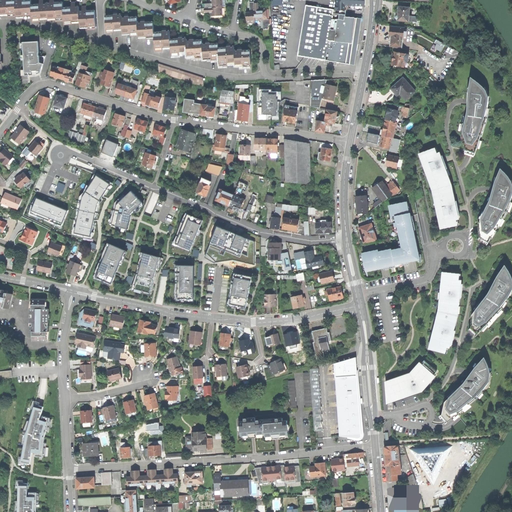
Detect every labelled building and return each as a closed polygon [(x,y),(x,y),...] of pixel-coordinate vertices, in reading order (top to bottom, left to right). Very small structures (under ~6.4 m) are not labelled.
[(0,0),(0,15),(16,14),(15,0),(14,0),(0,0)] [(19,0),(18,0),(15,0),(16,14),(16,17),(32,16),(31,4),(30,0),(19,0)] [(222,7),(221,0),(212,0),(213,3),(211,4),(202,4),(203,9),(222,7)] [(253,0),(254,2),(255,20),(264,19),(263,9),(259,10),(259,8),(258,0),(253,0)] [(337,0),(338,9),(340,10),(345,10),(345,4),(365,6),(365,0),(337,0)] [(50,3),(46,3),(47,18),(47,20),(63,19),(62,7),(62,2),(54,3),(50,3)] [(255,20),(254,2),(251,2),(249,2),(250,10),(250,12),(246,12),(246,22),(255,21),(255,20)] [(39,4),(31,4),(32,16),(32,19),(47,18),(46,3),(43,3),(39,4)] [(71,7),(62,7),(63,19),(63,22),(79,21),(79,11),(78,6),(75,7),(71,7)] [(312,6),(311,12),(332,15),(333,9),(312,6)] [(398,19),(398,20),(409,21),(410,15),(410,7),(400,6),(399,12),(398,11),(398,13),(398,15),(399,15),(399,16),(396,17),(398,19)] [(222,16),(222,7),(203,9),(201,9),(202,13),(211,13),(213,12),(213,17),(222,16)] [(82,11),(79,11),(79,21),(80,28),(95,27),(94,10),(86,10),(82,11)] [(298,55),(350,63),(354,37),(357,22),(347,20),(345,20),(339,19),(333,18),(333,15),(332,15),(311,12),(305,11),(298,55)] [(105,16),(106,31),(122,30),(121,18),(121,15),(118,15),(114,15),(105,16)] [(124,17),(121,18),(122,30),(122,35),(138,34),(137,23),(137,17),(128,17),(124,17)] [(141,22),(137,23),(138,34),(138,38),(154,37),(154,32),(153,22),(145,22),(141,22)] [(404,27),(393,26),(391,35),(390,46),(402,48),(404,27)] [(162,32),(154,32),(154,37),(155,49),(171,48),(170,39),(170,31),(166,32),(162,32)] [(179,39),(170,39),(171,48),(171,54),(187,54),(186,41),(186,38),(182,38),(179,39)] [(433,47),(442,51),(446,43),(437,39),(433,47)] [(189,41),(186,41),(187,54),(187,58),(203,57),(202,45),(202,40),(193,41),(189,41)] [(21,42),(23,75),(33,75),(39,72),(43,64),(39,62),(38,56),(38,42),(21,42)] [(206,44),(202,45),(203,57),(203,60),(219,59),(218,48),(218,44),(209,44),(206,44)] [(226,48),(218,48),(219,59),(219,65),(235,64),(234,51),(234,47),(231,47),(226,48)] [(238,51),(234,51),(235,64),(235,66),(251,65),(250,50),(242,51),(238,51)] [(409,54),(395,51),(393,57),(392,64),(394,65),(394,67),(401,68),(401,66),(404,66),(405,62),(407,62),(409,54)] [(58,77),(62,79),(65,68),(60,67),(59,68),(53,67),(50,75),(55,76),(54,77),(56,78),(58,78),(58,77)] [(65,68),(62,79),(66,80),(65,81),(67,81),(69,82),(69,81),(73,82),(75,74),(69,72),(70,70),(65,68)] [(105,85),(110,87),(114,72),(104,69),(103,71),(101,71),(99,78),(101,78),(100,84),(105,85)] [(81,85),(85,87),(87,82),(89,83),(91,77),(90,76),(92,73),(87,71),(86,74),(79,72),(75,84),(81,85)] [(394,91),(397,95),(400,93),(406,99),(416,91),(404,77),(391,88),(394,91)] [(130,78),(129,84),(133,85),(136,87),(138,81),(130,78)] [(320,108),(323,97),(319,96),(323,79),(311,80),(311,96),(311,106),(320,108)] [(319,96),(323,97),(326,84),(331,85),(332,79),(323,79),(319,96)] [(481,88),(473,82),(472,93),(471,92),(470,105),(464,131),(465,132),(464,137),(467,146),(475,149),(476,146),(477,141),(479,141),(481,135),(480,134),(485,119),(486,108),(488,108),(489,96),(486,96),(483,90),(481,88)] [(119,94),(125,96),(128,87),(124,85),(118,83),(115,93),(119,94)] [(323,97),(334,100),(335,93),(337,86),(331,85),(326,84),(323,97)] [(129,97),(134,99),(137,90),(132,88),(128,87),(125,96),(129,97)] [(272,89),(262,89),(262,98),(259,98),(259,110),(262,110),(262,117),(277,117),(278,114),(279,114),(279,106),(276,106),(276,102),(280,102),(280,97),(278,97),(278,91),(272,91),(272,89)] [(227,103),(233,104),(236,93),(222,90),(219,103),(223,104),(226,104),(227,103)] [(35,110),(45,114),(50,99),(44,97),(40,95),(35,110)] [(57,95),(54,105),(64,108),(67,98),(62,96),(57,95)] [(157,98),(149,95),(148,97),(146,102),(147,106),(149,106),(151,107),(154,106),(157,98)] [(165,97),(164,109),(169,109),(175,110),(175,107),(175,102),(176,98),(172,97),(165,97)] [(188,112),(195,113),(196,103),(194,103),(194,100),(185,99),(183,111),(188,112)] [(84,103),(81,113),(92,116),(95,107),(89,105),(84,103)] [(239,103),(239,110),(246,110),(245,112),(249,113),(249,110),(250,104),(249,104),(239,103)] [(201,113),(200,114),(204,115),(207,115),(207,117),(210,117),(210,116),(214,116),(215,107),(208,106),(208,105),(202,104),(201,113)] [(288,122),(296,123),(299,107),(286,105),(283,121),(288,122)] [(405,106),(403,106),(402,111),(404,111),(403,116),(408,117),(410,107),(405,106)] [(101,109),(95,107),(92,116),(104,120),(107,110),(101,109)] [(386,119),(396,121),(397,117),(398,117),(399,114),(397,114),(398,110),(388,108),(387,114),(386,119)] [(326,125),(330,125),(331,123),(336,123),(336,119),(339,119),(339,118),(339,116),(337,116),(338,111),(327,109),(325,121),(325,125),(326,125)] [(242,120),(248,121),(249,113),(245,112),(246,110),(239,110),(237,120),(242,120)] [(116,113),(113,124),(122,126),(125,116),(120,114),(116,113)] [(138,118),(134,130),(138,131),(138,130),(141,131),(142,130),(145,131),(148,121),(142,120),(138,118)] [(395,124),(396,121),(386,119),(385,125),(383,130),(393,132),(394,129),(396,129),(397,125),(395,124)] [(325,132),(326,125),(325,125),(323,124),(324,121),(317,120),(316,131),(325,132)] [(162,126),(156,124),(153,134),(154,134),(157,135),(160,136),(163,137),(166,127),(162,126)] [(12,136),(21,143),(29,132),(21,125),(17,131),(12,136)] [(87,135),(70,129),(68,137),(84,143),(87,135)] [(183,130),(178,147),(191,151),(196,134),(189,132),(183,130)] [(477,146),(476,146),(475,149),(467,146),(464,137),(465,132),(464,131),(462,131),(461,137),(466,148),(464,152),(469,154),(474,156),(477,146)] [(222,135),(217,134),(216,145),(216,146),(226,148),(227,135),(222,135)] [(392,137),(382,135),(381,140),(380,145),(390,148),(391,142),(392,143),(393,141),(392,141),(392,137)] [(266,149),(266,151),(276,152),(276,150),(278,150),(278,145),(279,145),(280,141),(278,141),(278,139),(272,139),(267,138),(266,149)] [(285,181),(311,183),(310,143),(284,139),(284,144),(284,152),(285,156),(285,181)] [(29,148),(36,155),(43,147),(35,141),(32,145),(29,148)] [(241,155),(251,155),(251,145),(246,145),(241,145),(241,155)] [(317,159),(330,161),(331,157),(332,158),(332,156),(333,154),(331,153),(332,148),(323,147),(322,152),(319,151),(318,157),(317,157),(317,159)] [(1,159),(6,164),(7,162),(12,157),(13,156),(8,151),(7,152),(4,149),(1,152),(0,153),(0,156),(2,158),(1,159)] [(455,218),(457,218),(457,215),(459,215),(458,207),(457,200),(453,201),(450,186),(445,169),(443,164),(441,165),(438,154),(437,154),(436,154),(435,150),(421,155),(423,160),(422,160),(426,173),(427,172),(434,191),(437,204),(438,208),(437,208),(439,221),(441,221),(442,226),(456,223),(455,218)] [(156,155),(146,152),(146,153),(142,164),(148,166),(153,167),(156,155)] [(438,153),(438,154),(441,165),(443,164),(445,169),(447,169),(444,160),(442,155),(439,156),(438,153)] [(399,158),(389,155),(388,161),(387,166),(397,168),(399,158)] [(16,160),(12,157),(7,162),(11,165),(16,160)] [(19,166),(23,170),(28,163),(24,160),(19,166)] [(211,172),(219,175),(222,167),(209,164),(207,170),(212,172),(211,172)] [(29,170),(25,173),(30,179),(34,175),(29,170)] [(18,184),(20,187),(21,187),(28,181),(30,180),(30,179),(25,173),(24,172),(15,180),(18,184)] [(508,179),(502,172),(498,182),(497,182),(494,194),(482,219),(483,220),(481,224),(482,234),(489,238),(491,236),(493,231),(495,232),(498,226),(497,225),(506,209),(509,201),(511,202),(511,196),(511,188),(511,189),(510,184),(508,179)] [(76,234),(93,238),(99,204),(112,185),(98,176),(84,198),(76,234)] [(30,184),(28,181),(21,187),(23,189),(30,184)] [(210,185),(201,181),(196,192),(197,192),(197,194),(201,195),(201,194),(204,195),(206,196),(211,186),(210,185)] [(383,198),(385,201),(392,195),(388,189),(382,181),(378,184),(375,187),(383,198)] [(234,194),(234,195),(240,198),(245,187),(238,184),(234,194)] [(390,188),(388,189),(392,195),(400,190),(395,184),(390,188)] [(222,203),(229,205),(234,195),(234,194),(229,192),(230,192),(221,188),(216,200),(222,203)] [(143,203),(132,191),(117,205),(112,225),(128,229),(131,214),(143,203)] [(22,199),(5,192),(3,197),(1,201),(9,205),(18,209),(22,199)] [(253,194),(243,218),(246,219),(256,195),(253,194)] [(268,194),(266,201),(272,203),(274,196),(268,194)] [(240,198),(234,195),(229,205),(228,207),(233,209),(239,212),(244,199),(240,198)] [(367,195),(357,195),(358,204),(358,213),(368,212),(367,195)] [(68,211),(36,198),(30,211),(62,224),(68,211)] [(378,250),(363,253),(367,271),(380,268),(380,267),(382,266),(385,266),(409,261),(410,261),(412,261),(412,262),(419,260),(417,243),(413,228),(410,216),(406,203),(399,205),(399,203),(389,205),(392,217),(393,217),(395,227),(397,226),(401,245),(399,245),(400,247),(378,252),(378,250)] [(203,220),(188,214),(176,244),(191,250),(203,220)] [(275,228),(280,228),(280,227),(280,223),(281,218),(278,217),(276,217),(272,216),(271,221),(271,224),(270,227),(275,228)] [(283,224),(283,228),(290,229),(298,230),(299,218),(284,216),(283,224)] [(492,236),(491,236),(489,238),(482,234),(481,224),(483,220),(482,219),(481,219),(479,224),(480,236),(478,239),(482,242),(487,245),(492,236)] [(316,223),(317,232),(332,231),(332,227),(331,222),(328,222),(321,222),(316,223)] [(372,223),(367,225),(372,239),(373,242),(377,240),(372,223)] [(361,235),(364,241),(372,239),(367,225),(359,228),(361,235)] [(255,241),(217,226),(206,253),(216,263),(233,260),(255,265),(255,241)] [(29,243),(31,244),(35,236),(34,235),(36,231),(27,227),(24,232),(22,238),(27,240),(26,242),(29,243)] [(54,241),(53,243),(62,246),(59,254),(62,255),(65,248),(64,247),(65,246),(54,241)] [(53,243),(51,242),(49,247),(48,251),(58,256),(59,254),(62,246),(53,243)] [(276,242),(270,242),(270,250),(269,250),(269,260),(277,260),(277,258),(281,258),(281,242),(276,242)] [(126,250),(111,244),(96,277),(111,284),(126,250)] [(303,268),(307,267),(306,259),(307,259),(305,251),(305,250),(294,252),(295,258),(301,257),(303,268)] [(306,259),(307,267),(324,263),(323,257),(315,259),(314,257),(313,250),(309,251),(305,251),(307,259),(306,259)] [(160,257),(144,253),(135,289),(151,293),(160,257)] [(52,263),(40,261),(39,265),(38,270),(50,272),(52,263)] [(69,267),(67,272),(71,273),(76,275),(78,272),(79,272),(82,265),(71,261),(70,264),(69,267)] [(194,266),(178,265),(177,299),(193,299),(194,266)] [(493,288),(476,310),(477,311),(474,315),(473,324),(479,330),(481,328),(485,324),(486,325),(491,320),(489,319),(500,308),(506,298),(507,299),(511,291),(511,287),(511,280),(509,276),(505,268),(500,278),(499,277),(493,288)] [(320,274),(322,282),(334,280),(333,275),(332,271),(320,274)] [(298,278),(298,281),(306,280),(304,272),(297,274),(298,278)] [(252,277),(236,274),(230,304),(246,307),(252,277)] [(432,347),(445,350),(446,346),(448,346),(449,344),(452,344),(454,338),(455,330),(452,330),(456,314),(459,298),(460,292),(458,292),(459,280),(458,280),(458,276),(444,275),(443,279),(442,279),(441,292),(442,293),(436,329),(434,329),(431,342),(433,342),(432,347)] [(491,287),(493,288),(499,277),(497,276),(494,281),(491,287)] [(329,294),(330,300),(341,298),(339,291),(343,291),(342,289),(342,286),(328,289),(328,290),(329,294)] [(0,307),(1,308),(2,306),(9,308),(12,294),(5,292),(5,291),(0,289),(0,307)] [(27,294),(17,292),(16,298),(26,300),(27,294)] [(274,307),(277,307),(276,297),(275,297),(275,294),(266,294),(266,299),(265,299),(265,305),(271,305),(271,307),(274,307)] [(292,297),(294,307),(300,306),(305,305),(302,295),(292,297)] [(38,299),(32,299),(32,308),(31,308),(31,331),(33,331),(33,341),(47,341),(47,331),(49,331),(49,318),(49,309),(46,309),(46,306),(44,306),(44,301),(38,301),(38,299)] [(93,310),(87,309),(85,319),(86,319),(85,321),(92,322),(92,321),(95,321),(97,311),(93,310)] [(482,329),(481,328),(479,330),(473,324),(474,315),(477,311),(476,310),(476,309),(472,314),(471,327),(469,329),(472,333),(475,335),(476,336),(482,329)] [(118,315),(113,314),(110,325),(123,328),(125,319),(117,317),(118,315)] [(145,322),(140,321),(138,332),(148,334),(148,332),(150,324),(150,323),(145,322)] [(157,325),(150,324),(148,332),(155,334),(157,325)] [(327,326),(311,330),(311,331),(308,331),(310,338),(314,337),(315,341),(313,341),(317,358),(325,356),(324,351),(330,350),(328,341),(332,340),(331,336),(330,331),(328,331),(327,326)] [(170,337),(180,338),(181,329),(175,328),(171,328),(171,329),(170,336),(170,337)] [(197,331),(191,330),(190,343),(199,344),(200,336),(202,336),(203,332),(197,331)] [(95,336),(78,333),(77,338),(76,343),(81,344),(81,347),(86,348),(87,346),(93,347),(95,336)] [(226,333),(221,333),(220,345),(230,346),(230,340),(231,338),(231,334),(226,333)] [(269,344),(270,346),(279,344),(277,334),(272,335),(267,336),(268,337),(269,344)] [(245,340),(240,341),(243,351),(247,350),(252,349),(251,343),(250,339),(245,340)] [(121,342),(105,340),(104,349),(109,349),(109,351),(108,357),(120,359),(121,352),(121,350),(125,351),(125,348),(126,345),(121,344),(121,342)] [(254,342),(251,343),(252,349),(247,350),(248,354),(256,352),(254,342)] [(145,343),(146,355),(151,355),(156,355),(155,343),(145,343)] [(178,356),(167,359),(169,366),(170,371),(171,371),(173,375),(177,375),(184,373),(182,367),(181,367),(178,356)] [(361,436),(361,435),(356,357),(334,364),(339,436),(351,437),(358,438),(359,438),(360,437),(361,436)] [(272,364),(269,365),(273,375),(285,370),(280,358),(278,359),(276,360),(276,361),(274,362),(274,361),(271,362),(272,364)] [(390,392),(391,400),(406,394),(421,389),(429,380),(437,371),(424,360),(411,375),(388,383),(388,393),(390,392)] [(444,412),(450,418),(452,416),(456,413),(457,414),(462,409),(476,397),(481,390),(482,391),(490,381),(488,380),(488,371),(484,361),(476,368),(473,371),(474,372),(470,376),(471,377),(469,378),(450,398),(447,402),(444,412)] [(91,364),(81,365),(82,369),(80,369),(80,376),(82,376),(82,377),(92,376),(91,364)] [(221,365),(216,365),(216,366),(217,371),(217,376),(222,376),(227,375),(226,364),(221,365)] [(246,365),(237,367),(239,377),(249,375),(248,370),(246,365)] [(199,366),(196,366),(196,368),(193,368),(194,379),(203,378),(202,366),(199,366)] [(467,377),(469,378),(471,377),(470,376),(474,372),(473,371),(476,368),(475,367),(471,372),(467,377)] [(108,371),(110,381),(116,379),(122,378),(119,368),(108,371)] [(0,371),(0,379),(12,378),(11,370),(0,371)] [(211,385),(204,386),(205,398),(212,396),(211,385)] [(178,386),(168,386),(168,389),(168,391),(166,391),(165,400),(176,400),(176,395),(178,395),(178,386)] [(150,394),(146,395),(149,409),(159,406),(155,393),(150,394)] [(453,418),(452,416),(450,418),(444,412),(447,402),(450,398),(449,397),(445,401),(442,414),(439,416),(443,420),(446,424),(453,418)] [(128,401),(124,402),(127,412),(136,410),(135,405),(134,403),(133,400),(128,401)] [(26,433),(21,462),(30,464),(32,453),(35,453),(35,456),(43,457),(44,437),(50,418),(42,416),(41,420),(40,419),(43,407),(34,404),(26,433)] [(109,406),(104,407),(107,418),(116,416),(114,405),(109,406)] [(86,411),(81,411),(82,423),(92,422),(92,410),(86,411)] [(240,421),(241,436),(252,435),(252,432),(255,432),(255,435),(265,434),(265,436),(275,436),(275,433),(278,433),(278,435),(289,435),(288,420),(283,421),(283,418),(275,418),(276,421),(265,422),(264,419),(256,420),(254,420),(253,417),(244,418),(244,421),(240,421)] [(193,431),(193,436),(193,439),(205,438),(204,431),(193,431)] [(187,436),(188,452),(194,452),(194,450),(198,450),(200,450),(200,452),(207,452),(206,449),(212,449),(212,438),(205,438),(193,439),(193,436),(187,436)] [(152,440),(152,442),(153,445),(161,444),(161,450),(162,450),(162,440),(152,440)] [(89,443),(84,443),(84,455),(91,455),(91,456),(94,455),(99,455),(98,442),(89,442),(89,443)] [(149,448),(149,455),(149,456),(155,455),(161,455),(161,450),(161,444),(153,445),(152,442),(148,442),(149,448)] [(386,466),(396,465),(400,464),(398,446),(384,446),(385,456),(386,466)] [(121,447),(121,457),(126,457),(131,457),(130,447),(126,447),(121,447)] [(427,473),(431,481),(473,455),(468,448),(427,473)] [(333,471),(346,470),(345,458),(338,458),(335,458),(336,461),(332,461),(333,471)] [(311,476),(326,474),(325,462),(321,462),(319,462),(319,465),(317,465),(311,466),(311,476)] [(278,465),(272,466),(273,480),(277,480),(278,481),(287,481),(285,466),(278,467),(278,465)] [(398,481),(397,474),(396,465),(386,466),(387,473),(388,481),(398,481)] [(269,466),(267,466),(267,468),(257,469),(258,483),(269,482),(269,480),(273,480),(272,466),(269,466)] [(291,468),(291,466),(288,466),(285,466),(287,481),(287,482),(301,481),(300,467),(291,468)] [(165,483),(170,483),(169,468),(167,468),(165,468),(165,474),(161,475),(162,482),(164,482),(165,483)] [(169,468),(170,483),(176,483),(176,481),(179,481),(179,473),(174,474),(173,468),(171,468),(169,468)] [(148,484),(153,484),(153,469),(150,469),(148,469),(149,475),(145,476),(145,483),(148,483),(148,484)] [(159,482),(162,482),(161,475),(157,475),(157,469),(154,469),(153,469),(153,484),(159,484),(159,482)] [(131,485),(137,485),(136,470),(134,470),(132,470),(132,476),(128,477),(128,484),(131,484),(131,485)] [(142,483),(145,483),(145,476),(140,476),(140,470),(138,470),(136,470),(137,485),(142,485),(142,483)] [(191,472),(185,472),(186,483),(188,483),(192,483),(197,482),(197,471),(191,472)] [(102,472),(102,484),(112,484),(112,472),(102,472)] [(95,477),(78,478),(78,488),(96,487),(95,477)] [(405,485),(408,488),(417,482),(415,478),(409,482),(405,485)] [(234,480),(222,481),(222,490),(223,496),(249,494),(249,493),(248,479),(234,480)] [(17,511),(36,511),(37,492),(29,492),(29,496),(27,496),(28,483),(18,483),(17,511)] [(127,506),(128,506),(137,505),(136,490),(126,491),(127,506)] [(344,492),(344,505),(351,505),(351,503),(356,502),(356,497),(355,497),(355,494),(354,492),(344,492)] [(416,511),(414,493),(395,495),(397,506),(397,511),(416,511)] [(83,506),(111,505),(111,497),(79,499),(79,506),(83,506)] [(154,498),(145,499),(145,511),(155,510),(154,498)]
